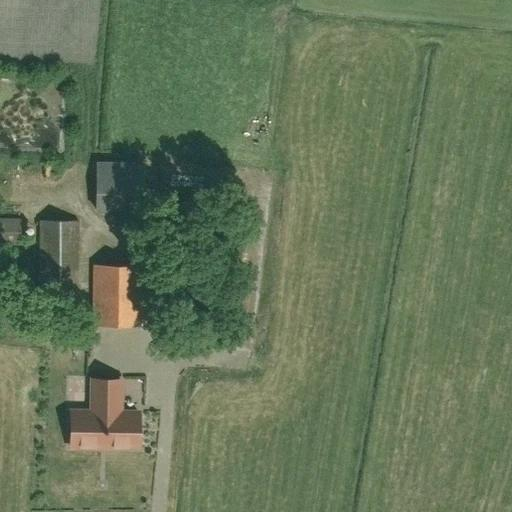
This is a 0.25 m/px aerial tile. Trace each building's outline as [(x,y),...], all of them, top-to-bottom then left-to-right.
[(14,94),(15,132),(39,132),(39,140),(56,139),(55,94),(14,94)] [(100,212),(144,212),(145,164),(100,163),(100,212)] [(0,244),(19,245),(19,218),(0,217),(0,244)] [(78,291),(78,221),(40,221),(39,291),(78,291)] [(179,251),(179,275),(200,275),(200,251),(179,251)] [(92,326),(139,326),(140,266),(93,265),(92,326)] [(98,445),(105,445),(113,446),(115,448),(129,448),(132,446),(138,446),(138,413),(120,412),(120,380),(92,380),(92,412),(71,411),(70,447),(98,448),(98,445)]
